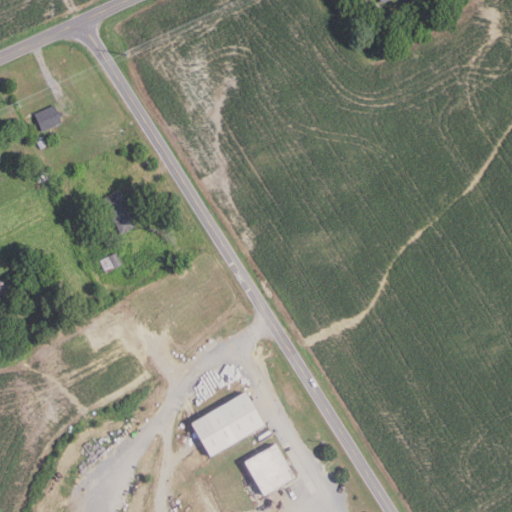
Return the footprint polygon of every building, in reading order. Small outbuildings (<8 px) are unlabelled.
[(43,132),(35,114),(54,104),(63,123),(43,132)] [(76,123),(71,111),(78,108),(83,119),(76,123)] [(41,148),(37,142),(43,139),(46,145),(41,148)] [(39,183),(31,165),(41,161),(49,179),(39,183)] [(122,235),(101,201),(119,189),(140,223),(122,235)] [(106,273),(100,261),(116,253),(122,265),(106,273)] [(12,287),(0,291),(0,280),(9,277),(12,287)] [(265,424),(211,456),(192,423),(245,391),(265,424)] [(265,495),(246,461),(277,443),(296,477),(265,495)]
